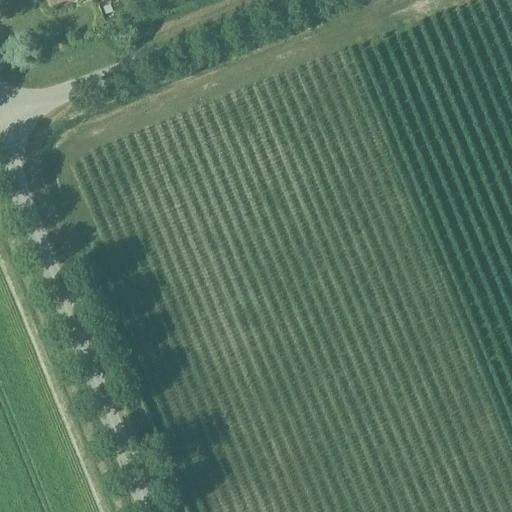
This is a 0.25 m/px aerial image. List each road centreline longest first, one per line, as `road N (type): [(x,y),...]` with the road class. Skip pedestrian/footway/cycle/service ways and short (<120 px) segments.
road 1 (unclassified): [(148,511),(0,144)]
road 2 (unclassified): [(0,124),(306,0)]
